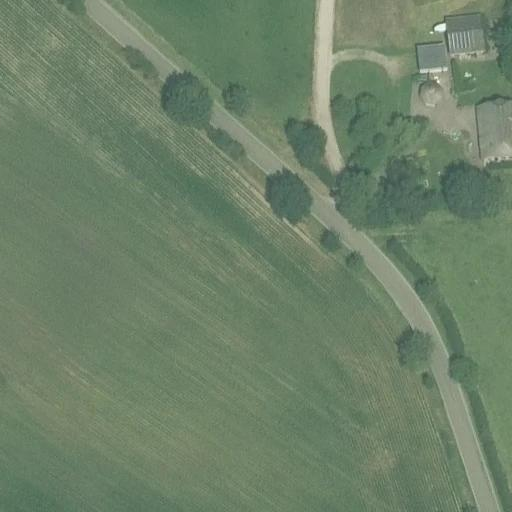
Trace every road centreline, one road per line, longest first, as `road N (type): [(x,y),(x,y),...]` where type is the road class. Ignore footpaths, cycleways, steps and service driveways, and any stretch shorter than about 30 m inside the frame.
road 1 (tertiary): [(487,511),(433,345),(404,298),(335,222),(84,0)]
road 2 (track): [(326,0),(321,111),(348,206)]
